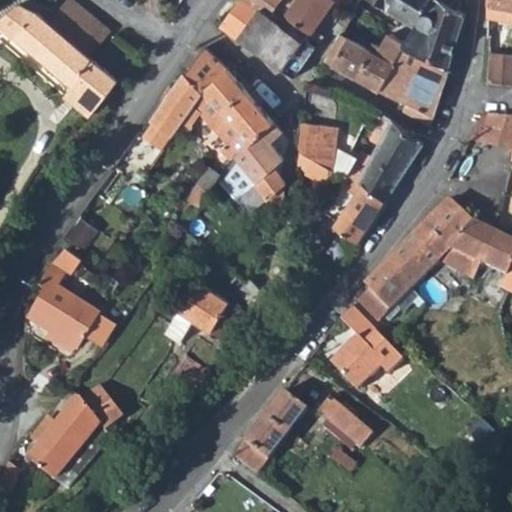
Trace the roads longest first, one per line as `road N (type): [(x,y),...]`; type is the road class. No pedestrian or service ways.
road 1 (residential): [(466,99),(395,239),(366,277),(270,390),(141,511)]
road 2 (residential): [(0,398),(4,321),(29,257),(171,52)]
